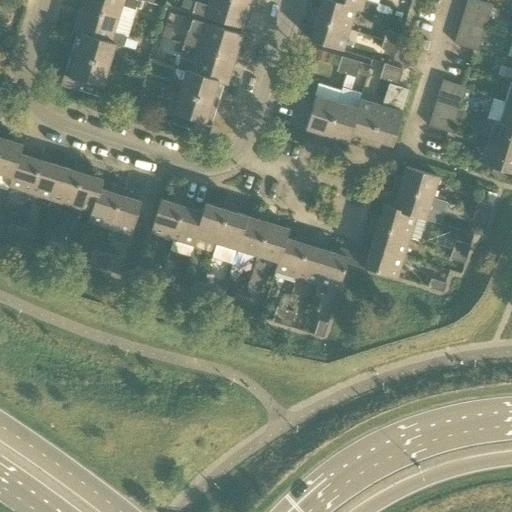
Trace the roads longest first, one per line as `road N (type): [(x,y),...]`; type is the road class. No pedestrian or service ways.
road 1 (residential): [(47,0),(19,78),(43,122),(200,169),(240,156),(291,0)]
road 2 (secondary): [(511,425),(409,448),(309,511)]
road 3 (residential): [(408,154),(454,0)]
road 4 (secondary): [(365,511),(432,476),(511,459)]
road 5 (secondary): [(118,511),(0,426)]
